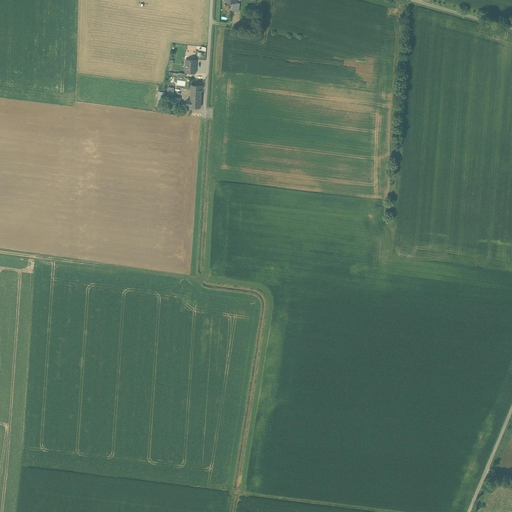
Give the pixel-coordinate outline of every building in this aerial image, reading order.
[(236,3),(233,3),(232,11),(239,12),(240,3),(236,3)] [(196,59),(186,59),(185,72),(195,73),(196,59)] [(201,85),(191,84),(191,94),(201,95),(201,85)] [(201,95),(191,94),(190,100),(187,99),(187,105),(190,105),(190,106),(200,107),(201,95)] [(173,97),(170,97),(169,108),(179,109),(180,98),(173,97)]
